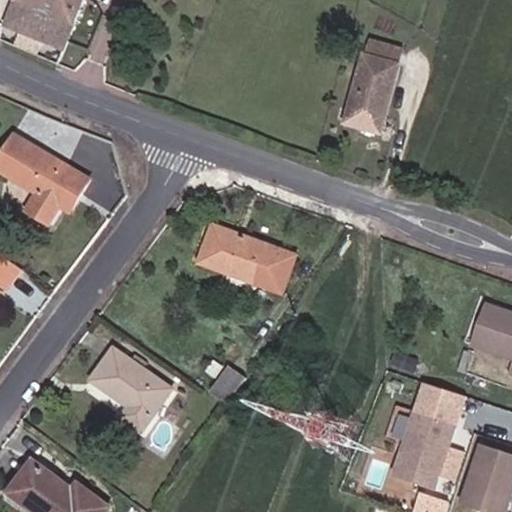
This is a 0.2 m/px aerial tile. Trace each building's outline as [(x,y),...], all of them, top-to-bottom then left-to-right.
[(64,47),(85,0),(14,0),(5,22),(64,47)] [(371,121),(389,126),(406,72),(400,71),(405,56),(375,46),(348,133),(366,138),(371,121)] [(366,138),(384,143),(389,126),(371,121),(366,138)] [(84,197),(94,179),(19,135),(0,165),(0,175),(37,197),(28,213),(55,228),(76,193),(84,197)] [(240,250),(245,238),(216,227),(211,239),(240,250)] [(200,269),(283,300),(298,258),(245,238),(240,250),(211,239),(200,269)] [(0,285),(7,290),(24,269),(0,252),(0,285)] [(511,309),(496,303),(485,348),(511,358),(511,309)] [(187,392),(122,347),(98,385),(139,410),(132,421),(156,437),(187,392)] [(218,393),(238,407),(256,381),(237,367),(218,393)] [(469,426),(424,413),(405,479),(449,493),(469,426)] [(511,511),(511,453),(490,446),(473,505),(489,511),(511,511)] [(85,487),(44,458),(19,496),(41,511),(121,511),(124,509),(90,483),(85,487)] [(450,511),(453,502),(423,495),(419,511),(450,511)]
